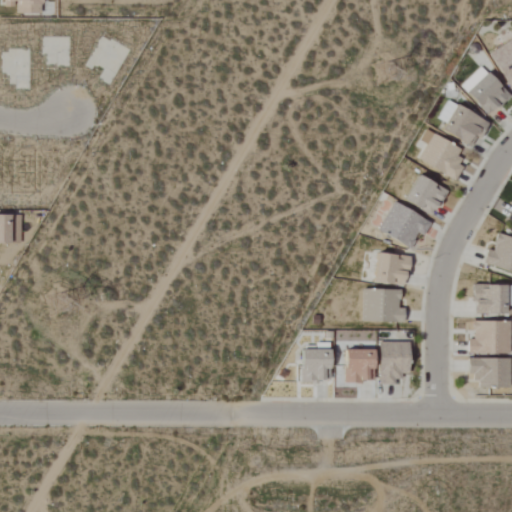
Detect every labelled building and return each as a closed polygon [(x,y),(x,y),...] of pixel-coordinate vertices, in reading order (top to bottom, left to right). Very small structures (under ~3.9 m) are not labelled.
[(39,0),(4,0),(5,7),(15,7),(15,15),(40,15),(39,0)] [(509,91),(511,89),(511,40),(489,54),(509,91)] [(487,118),(509,98),(487,74),(465,94),(487,118)] [(454,106),(446,101),(436,120),(444,124),(454,106)] [(488,125),(455,106),(440,132),(469,149),(475,138),(479,140),(488,125)] [(419,142),(426,146),(417,162),(454,181),(461,168),(455,164),(462,152),(424,132),(419,142)] [(403,202),(432,215),(444,189),(415,176),(403,202)] [(410,250),(427,222),(392,202),(376,230),(410,250)] [(0,243),(18,244),(19,215),(0,215),(0,243)] [(482,263),(511,273),(511,239),(497,234),(492,251),(486,249),(482,263)] [(373,282),(405,285),(407,256),(375,254),(373,282)] [(503,285),(471,284),(471,301),(474,301),(473,314),(502,314),(503,285)] [(403,308),(398,308),(399,290),(361,289),(361,322),(403,323),(403,308)] [(509,322),(472,321),(471,340),(467,340),(466,353),(508,354),(509,322)] [(399,385),(399,374),(407,374),(408,343),(378,342),(378,385),(399,385)] [(328,382),(329,350),(300,349),(299,381),(328,382)] [(372,350),(343,350),(343,382),(372,383),(372,350)] [(468,381),(477,381),(477,388),(507,387),(507,358),(468,359),(468,381)]
